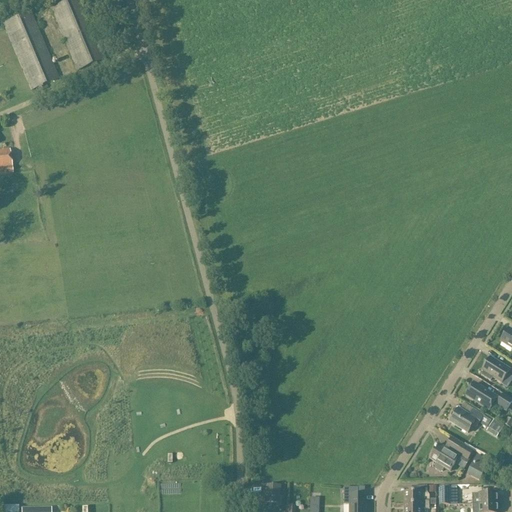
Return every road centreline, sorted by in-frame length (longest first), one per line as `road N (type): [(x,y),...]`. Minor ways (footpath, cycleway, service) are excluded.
road 1 (unclassified): [(242,511),(236,392),(146,49)]
road 2 (residential): [(380,511),(381,494),(511,285)]
road 3 (unclassified): [(0,115),(146,49)]
